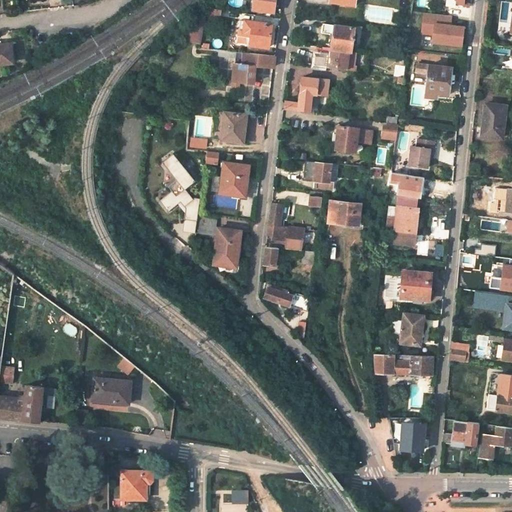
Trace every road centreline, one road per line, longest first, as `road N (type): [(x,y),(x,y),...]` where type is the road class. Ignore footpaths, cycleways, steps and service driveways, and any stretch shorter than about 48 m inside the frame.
road 1 (unclassified): [(387,485),(357,426),(250,299),(289,0)]
road 2 (residential): [(433,485),(479,0)]
road 3 (tertiary): [(0,428),(198,454)]
road 4 (tertiary): [(198,454),(387,485)]
